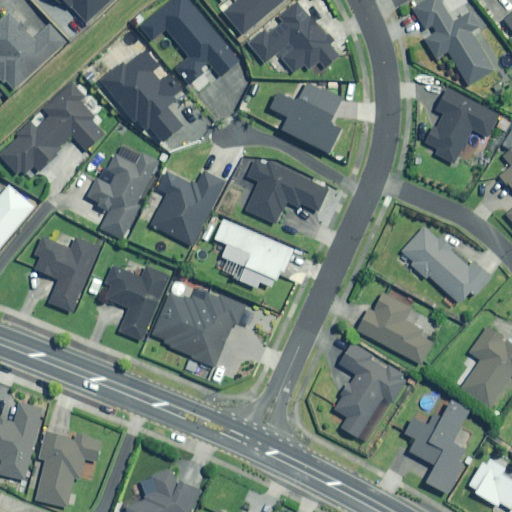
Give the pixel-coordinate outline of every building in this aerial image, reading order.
[(111,0),(57,0),(63,6),(66,2),(86,23),(111,0)] [(213,69),(221,78),(239,63),(227,48),(186,0),(174,0),(141,28),(152,42),(167,30),(190,58),(177,69),(191,86),(205,75),(201,70),(209,64),(213,69)] [(240,0),(224,14),(243,36),(286,0),(240,0)] [(454,23),(439,0),(428,0),(413,9),(430,38),(425,41),(436,60),(448,52),(469,87),(494,72),(471,34),(480,29),(471,13),(454,23)] [(333,43),(297,4),(280,19),(284,23),(269,36),(265,31),(249,46),(267,65),(278,55),(295,73),(306,63),(311,69),(318,63),(325,70),(339,57),(330,46),(333,43)] [(35,40),(11,13),(0,23),(0,76),(14,92),(67,44),(51,26),(35,40)] [(160,68),(145,51),(127,67),(124,63),(102,82),(146,132),(150,128),(164,144),(184,127),(167,109),(184,94),(168,76),(161,83),(153,74),(160,68)] [(72,137),(75,140),(88,152),(105,135),(92,123),(97,118),(81,103),(87,98),(70,82),(43,110),(50,117),(39,129),(32,122),(0,155),(0,159),(21,180),(33,167),(42,175),(64,152),(61,149),(72,137)] [(453,166),(464,144),(474,149),(481,135),(487,139),(499,116),(447,90),(436,112),(444,116),(437,129),(434,127),(425,144),(439,151),(436,157),(453,166)] [(332,123),(336,115),(299,96),(297,99),(281,91),(273,107),(291,116),(285,128),(333,152),(344,129),(332,123)] [(511,151),(503,159),(511,167),(501,176),(511,188),(511,211),(507,216),(511,220),(511,151)] [(159,160),(143,153),(138,165),(117,156),(109,174),(115,176),(111,185),(98,179),(89,199),(101,204),(99,208),(109,213),(101,231),(124,241),(159,160)] [(267,166),(256,161),(248,179),(259,184),(246,213),(277,226),(287,203),(299,209),(300,205),(319,213),(329,190),(268,164),(267,166)] [(226,181),(206,170),(198,186),(169,171),(160,188),(170,194),(153,225),(193,245),(226,181)] [(0,248),(34,207),(10,187),(0,198),(0,248)] [(294,250),(224,220),(215,239),(228,245),(223,257),(246,267),(240,281),(257,289),(260,282),(277,289),(294,250)] [(468,266),(425,227),(402,253),(414,263),(412,266),(427,279),(429,276),(460,304),(471,292),(475,297),(491,278),(472,261),(468,266)] [(100,247),(78,238),(73,249),(45,237),(37,256),(42,258),(38,269),(61,279),(52,303),(74,312),(100,247)] [(143,276),(114,265),(107,283),(113,285),(107,298),(127,307),(130,308),(121,330),(144,340),(171,276),(147,266),(143,276)] [(205,300),(195,296),(192,302),(170,293),(152,336),(165,341),(164,344),(191,356),(190,358),(215,369),(223,350),(234,325),(237,326),(245,306),(209,291),(205,300)] [(413,308),(385,293),(374,312),(370,309),(358,331),(421,365),(433,344),(421,338),(424,332),(406,322),(413,308)] [(511,344),(487,328),(470,352),(482,360),(462,389),(491,409),(511,378),(511,344)] [(374,357),(352,345),(340,366),(355,375),(335,411),(348,418),(342,428),(369,444),(393,402),(396,404),(408,383),(399,378),(401,373),(388,366),(386,370),(371,361),(374,357)] [(451,403),(436,431),(428,426),(414,418),(406,434),(416,440),(410,452),(436,466),(427,483),(448,494),(464,463),(460,461),(466,450),(453,443),(469,412),(451,403)] [(43,410),(20,404),(15,423),(0,419),(0,460),(2,460),(0,466),(0,474),(25,481),(43,410)] [(76,440),(47,433),(41,460),(47,461),(37,500),(68,508),(75,479),(81,480),(86,460),(97,462),(102,441),(77,435),(76,440)] [(505,469),(487,458),(468,487),(498,507),(501,503),(511,509),(511,511),(511,480),(502,474),(505,469)] [(177,484),(171,469),(151,477),(158,496),(126,508),(127,511),(192,511),(201,491),(182,482),(177,484)]
